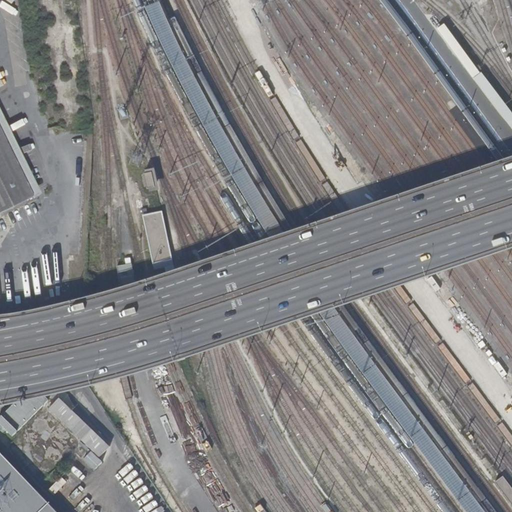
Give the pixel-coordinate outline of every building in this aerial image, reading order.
[(45,185),(0,97),(0,116),(37,189),(45,185)] [(0,207),(37,189),(0,116),(0,207)] [(147,172),(135,175),(138,191),(139,190),(140,190),(141,191),(142,191),(142,192),(143,193),(143,194),(151,192),(147,172)] [(137,215),(148,263),(166,259),(154,211),(137,215)] [(0,511),(57,511),(0,451),(0,511)] [(511,511),(511,494),(499,478),(490,484),(511,511)]
